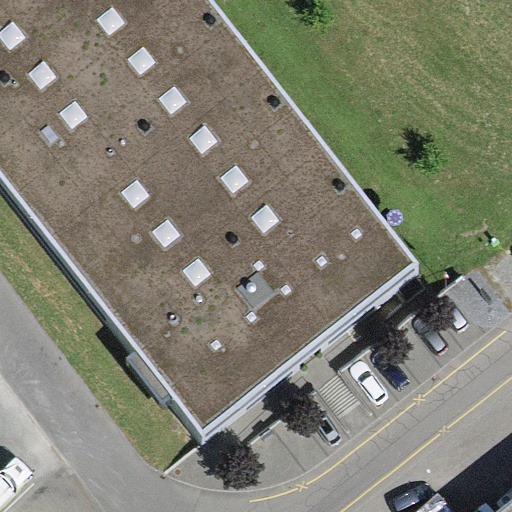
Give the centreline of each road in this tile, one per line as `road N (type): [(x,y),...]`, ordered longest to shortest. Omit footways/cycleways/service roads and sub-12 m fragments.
road 1 (unclassified): [(511,359),(305,511)]
road 2 (unclassified): [(151,511),(0,313)]
